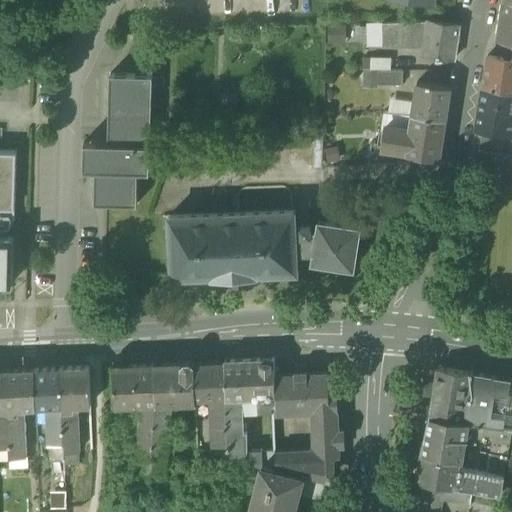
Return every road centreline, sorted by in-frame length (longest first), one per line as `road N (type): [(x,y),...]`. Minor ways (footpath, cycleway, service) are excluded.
road 1 (tertiary): [(0,347),(383,337)]
road 2 (residential): [(383,337),(440,210),(486,0)]
road 3 (tertiary): [(376,511),(372,420),(383,337)]
road 4 (tertiary): [(383,337),(511,355)]
